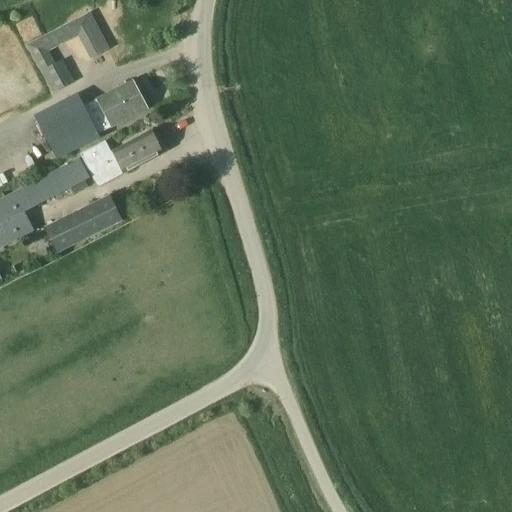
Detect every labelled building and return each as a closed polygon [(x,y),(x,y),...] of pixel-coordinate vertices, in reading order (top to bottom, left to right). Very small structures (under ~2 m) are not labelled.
[(78,38),(80,43),(91,61),(109,51),(89,15),(26,47),(52,95),(74,84),(62,62),(55,65),(51,57),(48,53),(78,38)] [(56,161),(101,139),(99,135),(111,130),(148,111),(134,84),(97,102),(96,101),(85,107),(82,102),(38,124),(56,161)] [(97,189),(124,175),(162,155),(151,133),(113,153),(113,154),(112,155),(106,143),(81,156),(86,168),(88,167),(97,189)] [(88,189),(85,182),(89,180),(80,160),(0,201),(0,249),(35,232),(26,213),(69,191),(72,197),(88,189)] [(57,255),(123,223),(110,197),(45,231),(57,255)]
